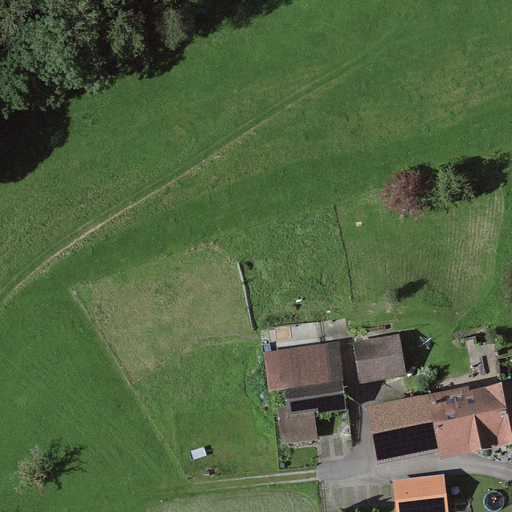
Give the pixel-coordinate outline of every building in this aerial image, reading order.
[(411,339),(365,346),(371,386),(418,378),(411,339)] [(283,394),(343,387),(338,347),(264,356),(268,395),(283,394)] [(343,387),(283,394),(286,420),(315,417),(346,414),(343,387)] [(511,388),(502,390),(511,440),(511,388)] [(511,440),(502,390),(432,403),(442,457),(442,463),(511,449),(511,440)] [(442,457),(432,403),(368,416),(379,469),(442,457)] [(318,442),(315,417),(286,420),(280,421),(283,446),(318,442)] [(450,511),(447,480),(394,485),(396,511),(450,511)]
